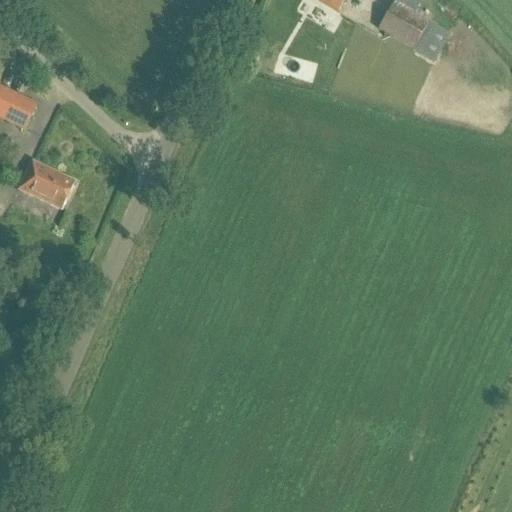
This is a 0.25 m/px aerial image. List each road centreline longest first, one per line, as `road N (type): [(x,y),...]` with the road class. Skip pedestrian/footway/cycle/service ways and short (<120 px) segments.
road 1 (unclassified): [(4,511),(227,0)]
road 2 (track): [(154,164),(0,22)]
